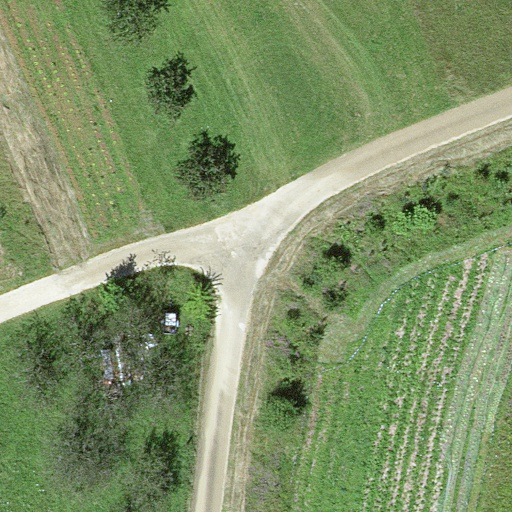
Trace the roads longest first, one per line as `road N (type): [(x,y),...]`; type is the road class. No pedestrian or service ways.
road 1 (track): [(199,511),(225,298),(252,227),(350,163),(511,101)]
road 2 (track): [(252,227),(122,256),(0,307)]
